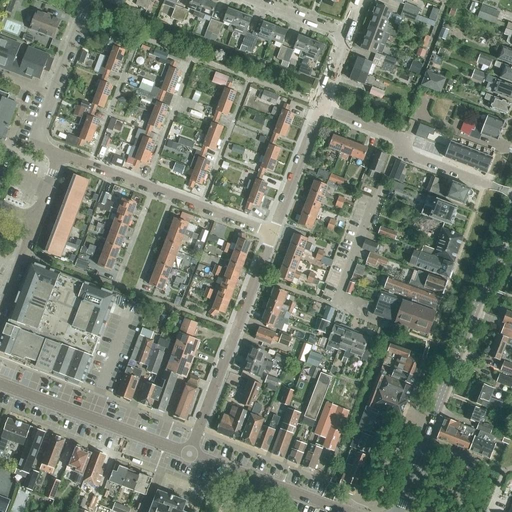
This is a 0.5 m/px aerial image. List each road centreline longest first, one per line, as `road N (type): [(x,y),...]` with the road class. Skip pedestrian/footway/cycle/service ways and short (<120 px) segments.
road 1 (tertiary): [(511,211),(398,511)]
road 2 (residential): [(187,453),(273,233)]
road 3 (tertiary): [(187,453),(0,383)]
road 4 (residential): [(333,306),(398,137)]
road 5 (residential): [(58,153),(43,147),(39,134),(87,0)]
road 6 (residential): [(194,58),(146,186)]
road 7 (residential): [(137,37),(89,165)]
road 8 (residential): [(249,79),(201,206)]
road 9 (residential): [(273,233),(320,106)]
road 10 (tertiary): [(343,511),(222,466)]
